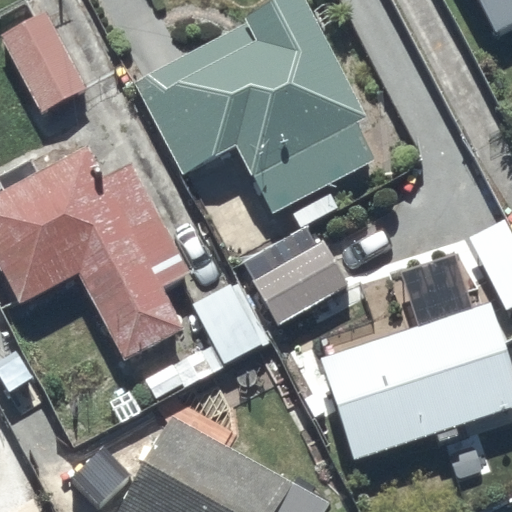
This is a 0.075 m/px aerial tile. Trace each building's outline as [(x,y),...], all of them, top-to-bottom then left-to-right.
[(249,21),(134,81),(183,175),(236,147),(271,214),(377,159),(360,127),(372,121),(308,0),(275,0),(246,15),(249,21)] [(511,0),(474,0),(490,30),(511,19),(511,0)] [(1,36),(41,113),(86,89),(46,13),(1,36)] [(0,191),(0,263),(20,304),(79,274),(123,358),(182,328),(161,286),(187,273),(131,162),(101,177),(85,146),(0,191)] [(320,242),(253,280),(276,321),(344,283),(320,242)] [(211,344),(221,363),(264,341),(235,283),(193,305),(213,343),(211,344)] [(511,366),(491,301),(320,356),(353,455),(511,403),(511,366)] [(319,511),(327,500),(173,415),(119,511),(319,511)]
